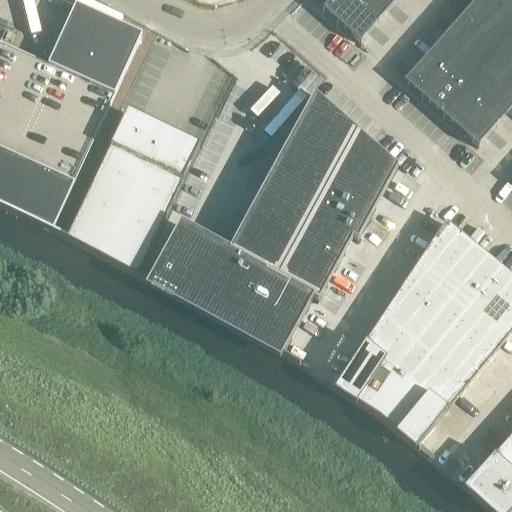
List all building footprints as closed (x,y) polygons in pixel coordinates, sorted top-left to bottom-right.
[(333,0),(322,13),(360,46),(401,0),(333,0)] [(511,111),(511,0),(478,0),(404,85),(478,150),(511,111)] [(0,45),(0,210),(59,239),(60,237),(53,233),(142,38),(75,8),(48,67),(0,45)] [(326,188),(355,134),(314,97),(279,162),(326,188)] [(200,150),(128,116),(68,240),(60,237),(59,239),(58,241),(145,283),(145,281),(138,278),(200,150)] [(376,211),(398,171),(355,134),(326,188),(309,219),(352,243),(357,245),(376,211)] [(309,219),(326,188),(279,162),(262,193),(309,219)] [(292,250),(309,219),(262,193),(245,224),(292,250)] [(352,243),(309,219),(292,250),(335,274),(352,243)] [(275,282),(292,250),(245,224),(229,254),(227,256),(275,282)] [(227,256),(229,254),(220,249),(195,236),(180,227),(149,284),(144,292),(171,307),(189,317),(191,318),(193,319),(227,256)] [(446,227),(429,253),(477,285),(486,273),(492,265),(446,227)] [(335,274),(292,250),(275,282),(313,303),(318,306),(335,274)] [(429,253),(415,273),(463,304),(477,285),(429,253)] [(299,329),(313,303),(275,282),(227,256),(193,319),(279,366),(283,359),(299,329)] [(486,273),(477,285),(511,313),(511,281),(492,265),(486,273)] [(415,273),(402,293),(449,324),(463,304),(415,273)] [(511,313),(477,285),(463,304),(508,341),(511,335),(511,313)] [(402,293),(389,313),(435,344),(449,324),(402,293)] [(463,304),(449,324),(492,359),(508,341),(463,304)] [(389,313),(375,333),(421,363),(435,344),(389,313)] [(449,324),(435,344),(477,378),(492,359),(449,324)] [(375,333),(362,353),(407,383),(421,363),(375,333)] [(435,344),(421,363),(462,397),(477,378),(435,344)] [(334,390),(333,391),(380,422),(407,383),(362,353),(336,392),(334,390)] [(421,363),(407,383),(447,415),(462,397),(421,363)] [(407,383),(380,422),(398,437),(419,454),(419,453),(417,451),(447,415),(407,383)] [(511,445),(510,443),(494,461),(511,477),(511,445)] [(464,490),(463,490),(487,511),(511,511),(511,477),(494,461),(466,492),(464,490)]
